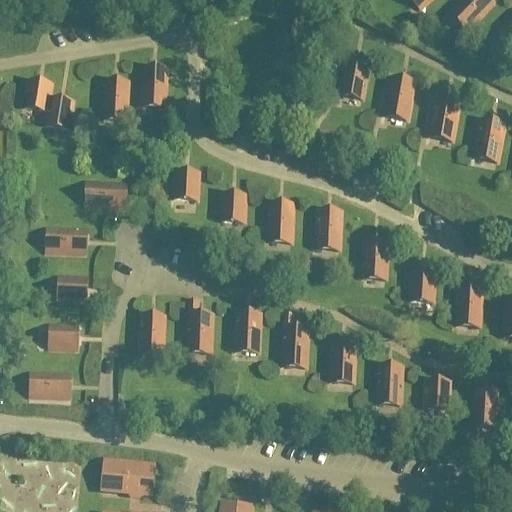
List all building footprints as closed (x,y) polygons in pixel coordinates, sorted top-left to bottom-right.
[(404,0),(419,14),(432,0),(404,0)] [(492,7),(484,0),(464,0),(447,18),(465,35),(492,7)] [(511,19),(507,25),(493,39),(511,56),(511,55),(511,19)] [(297,69),(304,30),(279,26),(272,65),(297,69)] [(361,103),(368,65),(343,61),(337,99),(361,103)] [(165,112),(166,73),(141,72),(140,111),(165,112)] [(406,124),(413,86),(388,82),(382,120),(406,124)] [(22,112),(45,116),(47,117),(49,102),(51,88),(26,84),(22,112)] [(126,126),(128,87),(103,86),(101,124),(126,126)] [(43,131),(50,132),(68,134),(73,106),(49,102),(47,117),(45,116),(43,131)] [(451,145),(458,107),(433,103),(427,141),(451,145)] [(496,166),(503,128),(478,124),(472,162),(496,166)] [(172,204),(197,205),(198,177),(173,175),(172,204)] [(123,213),(124,188),(86,186),(84,211),(123,213)] [(245,199),(220,198),(219,226),(244,228),(245,199)] [(291,247),(292,209),(267,208),(266,246),(291,247)] [(339,254),(340,216),(315,215),(314,253),(339,254)] [(84,259),(85,234),(46,233),(45,258),(84,259)] [(385,284),(387,245),(362,244),(360,283),(385,284)] [(432,307),(434,279),(409,277),(407,306),(432,307)] [(85,307),(86,282),(58,281),(56,306),(85,307)] [(481,293),(456,291),(454,330),(479,331),(481,293)] [(511,341),(511,303),(503,303),(501,341),(511,341)] [(210,358),(212,319),(187,318),(185,357),(210,358)] [(235,318),(233,356),(258,357),(260,319),(235,318)] [(162,359),(164,321),(139,320),(137,358),(162,359)] [(76,355),(77,330),(49,329),(48,354),(76,355)] [(305,372),(307,333),(282,332),(280,371),(305,372)] [(353,387),(355,349),(330,348),(328,386),(353,387)] [(400,409),(401,371),(376,370),(375,408),(400,409)] [(68,403),(69,378),(30,377),(29,402),(68,403)] [(448,414),(449,385),(424,384),(423,413),(448,414)] [(494,433),(496,394),(471,393),(469,432),(494,433)] [(153,472),(116,468),(113,496),(150,499),(153,472)] [(73,511),(75,471),(29,470),(29,476),(39,477),(38,511),(73,511)]
